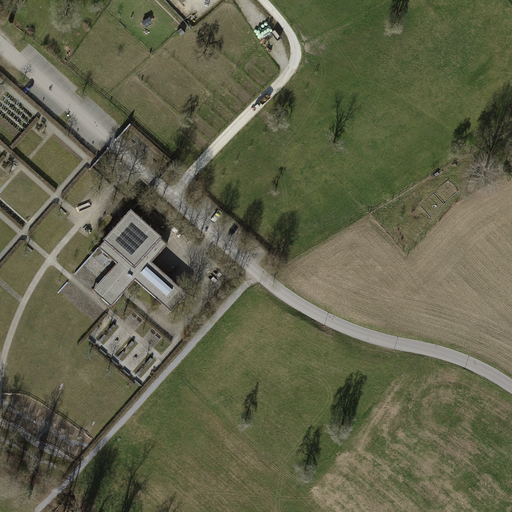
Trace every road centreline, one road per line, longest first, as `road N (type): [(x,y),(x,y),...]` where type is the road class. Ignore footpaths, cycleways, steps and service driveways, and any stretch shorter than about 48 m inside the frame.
road 1 (track): [(260,271),(37,511)]
road 2 (track): [(174,190),(292,69),(290,30),(261,0)]
